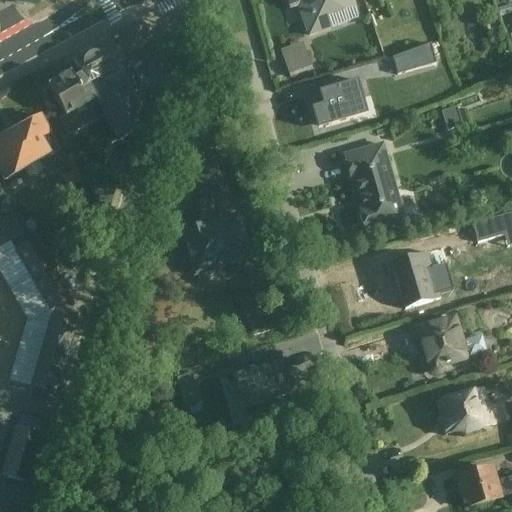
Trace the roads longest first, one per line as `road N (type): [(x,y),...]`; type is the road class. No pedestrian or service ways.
road 1 (residential): [(37,511),(167,67),(175,0)]
road 2 (residential): [(254,73),(379,511)]
